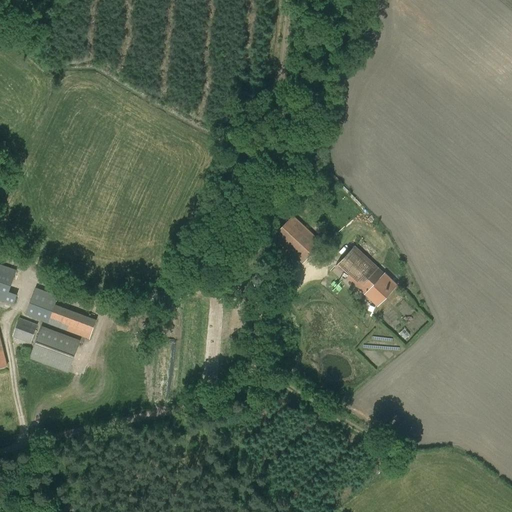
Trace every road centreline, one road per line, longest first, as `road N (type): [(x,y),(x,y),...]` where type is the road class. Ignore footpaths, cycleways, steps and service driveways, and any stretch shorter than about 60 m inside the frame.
road 1 (track): [(0,450),(226,395),(252,371),(257,317),(303,283)]
road 2 (track): [(288,0),(268,223),(235,279),(252,294),(257,317)]
road 3 (track): [(0,251),(88,304),(133,304),(235,283)]
road 4 (track): [(402,456),(273,375),(256,355)]
